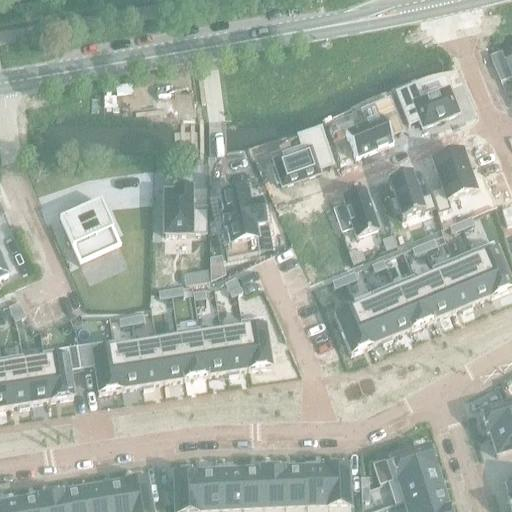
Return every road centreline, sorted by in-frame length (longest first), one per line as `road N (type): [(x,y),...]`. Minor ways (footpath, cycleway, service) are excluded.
road 1 (residential): [(0,477),(182,443),(336,438),(449,395)]
road 2 (tertiary): [(442,0),(0,79)]
road 3 (residential): [(493,120),(290,202)]
road 4 (residential): [(493,120),(455,0)]
road 5 (residential): [(481,511),(449,395)]
